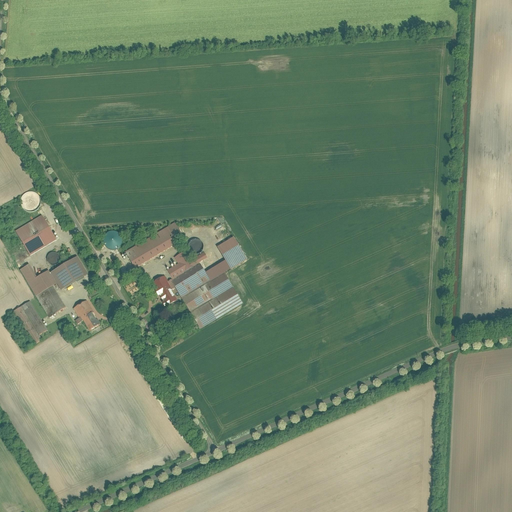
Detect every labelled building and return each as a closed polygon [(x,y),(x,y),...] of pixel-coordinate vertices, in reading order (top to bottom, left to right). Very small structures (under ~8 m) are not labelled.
[(41,207),(42,204),(41,201),(40,198),(38,196),(35,194),(31,194),(28,194),(25,196),(23,199),(22,202),(22,205),(23,209),(25,211),(28,213),(31,214),(34,213),(37,212),(39,210),(41,207)] [(42,217),(15,233),(30,257),(56,241),(42,217)] [(175,224),(126,254),(136,271),(185,241),(175,224)] [(121,249),(120,233),(106,233),(106,237),(109,237),(109,243),(106,243),(106,250),(121,249)] [(234,239),(218,249),(231,271),(247,261),(234,239)] [(204,252),(204,249),(204,247),(203,244),(201,243),(198,241),(196,241),(193,242),(191,243),(190,245),(189,248),(189,250),(190,252),(191,254),(193,256),(196,257),(198,256),(200,256),(202,254),(204,252)] [(173,282),(169,284),(172,291),(176,289),(200,330),(244,305),(225,273),(211,281),(197,257),(192,260),(186,251),(173,258),(177,265),(167,271),(173,282)] [(58,265),(59,263),(60,261),(60,259),(59,257),(57,255),(56,254),(53,254),(51,254),(49,255),(48,257),(47,259),(47,261),(48,263),(49,265),(50,266),(52,267),(54,267),(56,266),(58,265)] [(30,267),(21,272),(49,318),(65,309),(53,288),(57,286),(61,293),(89,277),(78,259),(51,275),(49,272),(37,279),(30,267)] [(165,278),(151,286),(166,310),(179,303),(172,291),(169,284),(165,278)] [(30,303),(13,313),(34,347),(43,342),(40,337),(47,332),(30,303)] [(87,304),(75,311),(80,319),(75,322),(78,326),(84,322),(90,333),(101,327),(87,304)]
